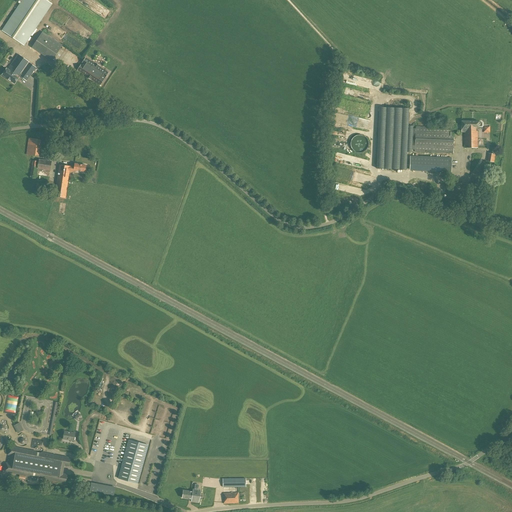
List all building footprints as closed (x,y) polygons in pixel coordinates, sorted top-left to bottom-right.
[(23,45),(51,4),(45,0),(23,0),(2,31),(23,45)] [(52,61),(63,45),(42,32),(32,48),(52,61)] [(40,71),(18,55),(8,69),(7,68),(2,75),(14,84),(19,77),(19,76),(31,84),(40,71)] [(105,78),(108,73),(85,58),(82,63),(81,65),(78,70),(100,85),(104,80),(103,79),(104,78),(105,78)] [(482,127),(483,126),(483,123),(482,122),(479,122),(461,122),(461,132),(464,132),(464,148),(477,148),(477,129),(477,127),(478,127),(482,127)] [(453,153),(454,128),(412,126),(411,152),(453,153)] [(357,153),(359,153),(361,153),(362,153),(363,152),(365,151),(366,150),(367,149),(367,148),(368,146),(368,145),(368,143),(368,142),(368,140),(367,139),(366,138),(365,137),(364,136),(362,135),(361,135),(359,135),(358,135),(356,135),(355,136),(353,137),(352,138),(351,139),(351,141),(350,142),(350,144),(350,145),(351,147),(351,148),(352,150),(353,151),(354,152),(356,152),(357,153)] [(38,156),(41,140),(28,138),(26,154),(38,156)] [(494,162),(496,154),(488,153),(487,161),(494,162)] [(451,172),(451,158),(410,156),(409,170),(451,172)] [(50,171),(51,161),(39,159),(37,169),(50,171)] [(57,178),(68,180),(69,172),(71,172),(71,171),(74,172),(75,170),(85,172),(86,166),(74,164),(74,166),(70,165),(70,166),(59,165),(57,178)] [(65,198),(68,180),(57,178),(54,196),(65,198)] [(449,181),(446,198),(459,200),(461,183),(449,181)] [(9,395),(7,411),(17,412),(19,397),(9,395)] [(55,421),(56,417),(55,417),(58,402),(55,402),(49,435),(52,436),(54,421),(55,421)] [(74,441),(75,433),(64,431),(63,439),(74,441)] [(148,445),(129,440),(118,478),(137,484),(148,445)] [(69,466),(70,458),(9,448),(8,455),(11,456),(9,465),(6,464),(5,472),(66,483),(67,475),(62,474),(64,465),(66,466),(69,466)] [(223,487),(246,487),(246,478),(222,479),(223,487)] [(92,484),(91,491),(116,496),(117,489),(92,484)] [(206,491),(207,486),(202,485),(201,490),(193,489),(193,492),(183,491),(182,498),(192,499),(192,501),(214,504),(215,492),(206,491)] [(223,504),(238,503),(238,493),(223,493),(223,497),(224,497),(224,501),(223,501),(223,504)]
